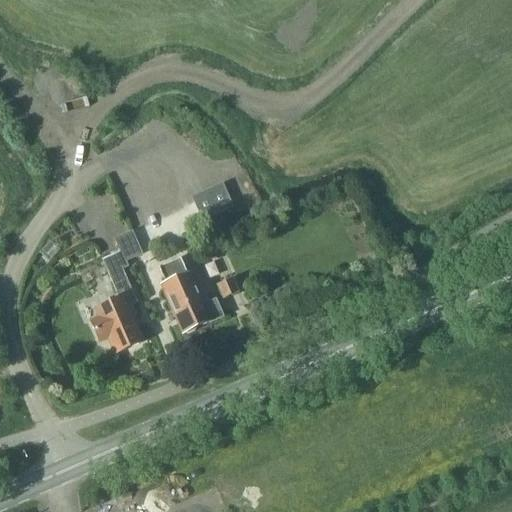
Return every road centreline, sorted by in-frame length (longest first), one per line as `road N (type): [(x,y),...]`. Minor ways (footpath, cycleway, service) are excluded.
road 1 (track): [(48,430),(8,319),(10,284),(96,106),(167,72),(198,76),(276,109),(306,102),(409,0)]
road 2 (secondary): [(63,470),(511,274)]
road 3 (residential): [(186,383),(48,430)]
road 4 (track): [(0,64),(71,165)]
